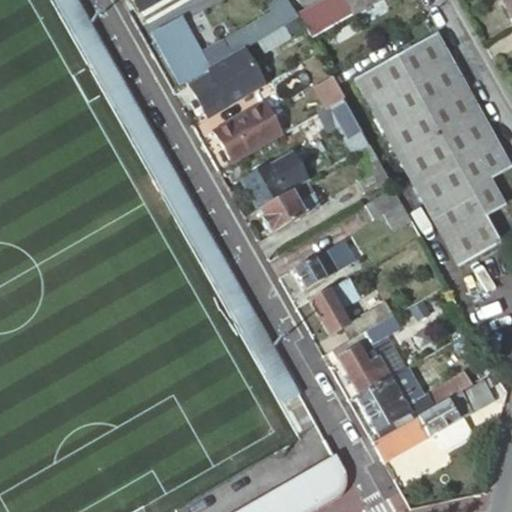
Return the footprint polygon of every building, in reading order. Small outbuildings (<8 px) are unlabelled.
[(300,393),(78,0),(53,0),(283,403),(300,393)] [(130,0),(139,15),(165,0),(130,0)] [(295,24),(297,23),(283,0),(278,0),(266,7),(271,16),(281,32),(295,24)] [(353,16),(381,0),(325,0),(311,8),(324,32),(353,16)] [(511,0),(501,0),(511,18),(511,0)] [(281,32),(271,16),(238,36),(247,52),(259,45),(281,32)] [(180,87),(209,71),(181,22),(152,38),(180,87)] [(306,43),(295,24),(281,32),(259,45),(270,65),(306,43)] [(223,44),(232,61),(233,60),(238,57),(243,54),(247,52),(238,36),(238,35),(223,44)] [(508,167),(473,103),(435,35),(354,81),(455,265),(498,241),(483,215),(500,205),(487,179),(508,167)] [(210,79),(187,92),(203,119),(227,105),(229,108),(263,89),(243,54),(238,57),(233,60),(232,61),(207,75),(210,79)] [(351,117),(342,101),(326,111),(316,116),(326,133),(336,128),(352,118),(351,117)] [(212,134),(231,167),(280,137),(261,106),(212,134)] [(368,147),(352,118),(336,128),(352,156),(353,155),(368,147)] [(363,196),(387,182),(368,147),(353,155),(364,175),(355,181),(363,196)] [(289,155),(240,184),(257,213),(285,196),(306,184),(289,155)] [(285,196),(257,213),(271,237),(320,209),(306,184),(285,196)] [(408,223),(392,193),(365,209),(372,222),(382,216),(391,232),(408,223)] [(326,252),(338,273),(352,264),(341,244),(326,252)] [(302,293),(338,273),(326,252),(290,273),(302,293)] [(349,287),(346,281),(308,303),(328,339),(345,329),(331,303),(347,293),(345,289),(349,287)] [(399,331),(391,318),(383,323),(390,336),(399,331)] [(390,336),(383,323),(363,335),(370,348),(373,346),(390,336)] [(363,335),(332,353),(337,362),(357,350),(368,368),(378,363),(376,360),(379,358),(373,346),(370,348),(363,335)] [(476,346),(469,335),(449,347),(453,353),(459,349),(461,354),(476,346)] [(379,362),(378,363),(368,368),(357,350),(337,362),(358,399),(383,385),(390,381),(379,362)] [(391,351),(379,358),(376,360),(378,363),(379,362),(390,381),(403,373),(404,373),(391,351)] [(419,401),(403,373),(390,381),(383,385),(399,412),(419,401)] [(458,395),(464,392),(456,378),(421,399),(425,407),(417,412),(420,417),(458,395)] [(420,417),(371,445),(383,465),(437,433),(457,422),(491,403),(480,384),(459,396),(458,395),(420,417)] [(358,399),(355,401),(356,404),(374,435),(403,419),(399,412),(383,385),(358,399)] [(356,404),(349,407),(367,438),(374,435),(356,404)] [(464,434),(457,422),(437,433),(444,445),(464,434)] [(310,511),(320,506),(339,496),(342,491),(344,486),(345,480),(344,474),(343,468),(335,456),(237,511),(310,511)]
